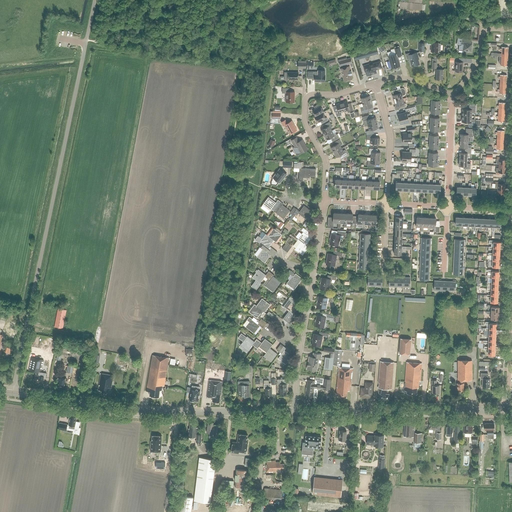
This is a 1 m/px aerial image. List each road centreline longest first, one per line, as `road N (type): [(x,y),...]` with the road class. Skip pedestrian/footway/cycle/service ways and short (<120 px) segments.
road 1 (unclassified): [(12,393),(94,0)]
road 2 (secondary): [(295,412),(163,412),(12,393)]
road 3 (secondary): [(507,409),(295,412)]
road 4 (unclassified): [(324,200),(325,162),(303,102),(375,83)]
road 5 (residential): [(386,204),(390,137),(375,83)]
